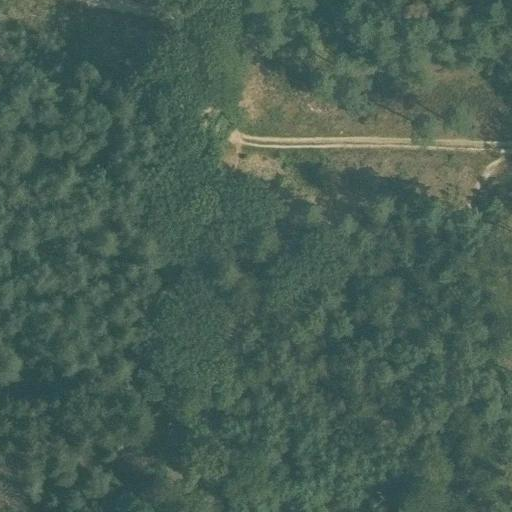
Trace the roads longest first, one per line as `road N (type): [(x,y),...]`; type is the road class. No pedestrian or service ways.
road 1 (unclassified): [(189,141),(186,511)]
road 2 (track): [(224,141),(511,148)]
